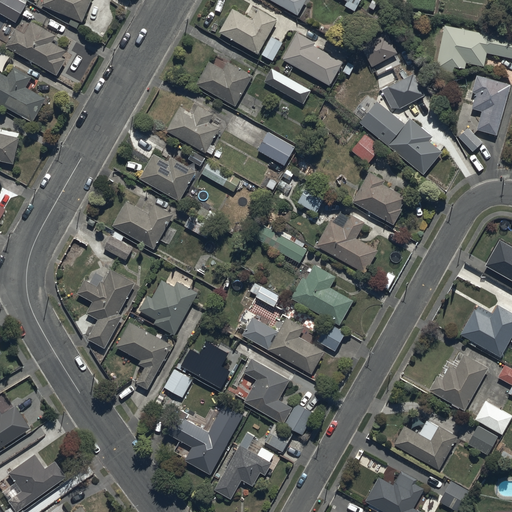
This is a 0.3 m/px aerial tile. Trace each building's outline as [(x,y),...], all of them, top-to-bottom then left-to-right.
[(20,0),(0,0),(0,12),(16,22),(27,3),(20,0)] [(43,0),(43,2),(73,15),(69,24),(77,27),(81,18),(84,19),(91,0),(43,0)] [(276,0),(298,13),(305,0),(276,0)] [(360,0),(347,0),(345,3),(355,9),(360,0)] [(233,7),(220,30),(259,51),(278,17),(259,7),(253,18),(233,7)] [(17,24),(6,44),(58,73),(67,57),(63,54),(67,48),(53,40),(57,32),(33,19),(26,30),(17,24)] [(485,64),(488,50),(511,54),(511,29),(483,24),(481,30),(445,23),(437,67),(455,70),(456,64),(466,66),(467,61),(485,64)] [(399,50),(387,29),(361,43),(374,65),(399,50)] [(344,59),(314,42),(316,40),(298,30),(284,57),(330,83),(344,59)] [(273,58),(283,40),(272,34),(262,51),(273,58)] [(210,59),(197,81),(236,104),(254,73),(229,59),(224,68),(210,59)] [(9,74),(0,69),(0,100),(35,119),(47,96),(27,85),(33,73),(15,63),(9,74)] [(312,88),(272,65),(264,78),(304,101),(312,88)] [(498,133),(511,83),(478,73),(474,91),(478,92),(474,106),(484,109),(479,127),(498,133)] [(407,74),(382,87),(392,108),(417,95),(407,74)] [(378,98),(361,118),(425,172),(443,150),(430,138),(434,134),(411,115),(406,121),(378,98)] [(180,103),(167,129),(206,150),(208,148),(213,151),(217,144),(212,142),(221,126),(210,120),(215,110),(199,102),(194,111),(180,103)] [(484,140),(469,125),(458,135),(473,151),(484,140)] [(270,128),(258,148),(285,164),(297,144),(270,128)] [(0,157),(16,161),(21,134),(0,129),(0,157)] [(382,145),(366,132),(352,149),(368,162),(382,145)] [(155,151),(141,177),(180,199),(197,169),(173,155),(170,159),(155,151)] [(209,159),(202,172),(234,189),(241,177),(209,159)] [(370,169),(354,199),(395,221),(403,206),(402,205),(408,194),(384,181),(386,178),(370,169)] [(328,192),(309,181),(298,200),(317,211),(328,192)] [(141,183),(137,193),(152,201),(157,191),(141,183)] [(127,197),(113,223),(156,246),(174,211),(155,201),(151,210),(127,197)] [(193,210),(185,225),(207,237),(215,221),(193,210)] [(332,218),(317,243),(366,271),(379,248),(357,235),(367,219),(352,211),(344,225),(332,218)] [(265,218),(255,234),(300,261),(308,248),(303,245),(305,242),(265,218)] [(110,233),(103,247),(127,258),(134,244),(110,233)] [(511,243),(500,237),(485,263),(511,277),(511,243)] [(304,274),(292,295),(341,322),(355,298),(332,284),(338,274),(316,262),(308,277),(304,274)] [(120,310),(136,280),(110,267),(104,279),(101,278),(99,282),(86,276),(78,291),(94,299),(88,310),(99,316),(88,336),(107,345),(124,312),(120,310)] [(157,317),(155,321),(175,333),(200,290),(179,279),(176,284),(164,277),(153,296),(148,293),(140,307),(157,317)] [(257,292),(256,293),(276,303),(281,293),(263,283),(262,285),(255,281),(251,289),(257,292)] [(475,345),(477,341),(501,354),(511,335),(511,310),(498,303),(491,315),(475,307),(461,332),(470,337),(468,341),(475,345)] [(253,314),(243,332),(313,371),(325,348),(300,334),(305,324),(288,314),(280,329),(253,314)] [(173,341),(131,319),(117,344),(142,357),(139,363),(145,366),(137,380),(149,387),(173,341)] [(347,331),(329,321),(318,339),(336,349),(347,331)] [(232,370),(224,365),(231,352),(208,340),(202,353),(192,348),(183,365),(223,387),(232,370)] [(465,408),(489,365),(464,352),(456,366),(450,362),(443,375),(439,373),(431,387),(454,400),(452,402),(460,406),(460,405),(465,408)] [(291,377),(252,355),(244,370),(258,377),(246,398),(285,420),(294,404),(280,397),(291,377)] [(511,365),(505,362),(498,375),(511,382),(511,385),(509,391),(511,392),(511,365)] [(195,377),(175,366),(165,383),(185,395),(195,377)] [(223,391),(201,379),(191,397),(203,404),(206,398),(216,404),(223,391)] [(511,416),(511,413),(486,398),(476,417),(503,433),(511,416)] [(303,432),(315,410),(298,400),(285,423),(303,432)] [(0,409),(0,445),(29,427),(15,403),(1,412),(0,409)] [(179,407),(167,429),(193,444),(186,457),(212,472),(229,440),(212,431),(215,426),(179,407)] [(406,423),(395,442),(440,467),(460,433),(441,422),(440,425),(428,418),(421,431),(406,423)] [(294,431),(276,421),(265,440),(283,451),(294,431)] [(499,435),(479,424),(469,442),(489,453),(499,435)] [(259,452),(241,442),(215,486),(231,496),(243,477),(253,484),(261,470),(266,473),(273,460),(271,459),(276,452),(264,444),(259,452)] [(1,488),(16,509),(65,475),(54,459),(44,466),(34,451),(8,469),(15,479),(1,488)] [(381,511),(383,507),(391,511),(425,511),(414,506),(425,485),(417,480),(419,476),(402,467),(395,481),(381,473),(367,498),(370,500),(368,504),(381,511)] [(471,488),(452,478),(440,500),(459,510),(471,488)] [(86,511),(80,503),(68,511),(65,511),(64,509),(59,511),(54,511),(53,510),(49,511),(86,511)]
